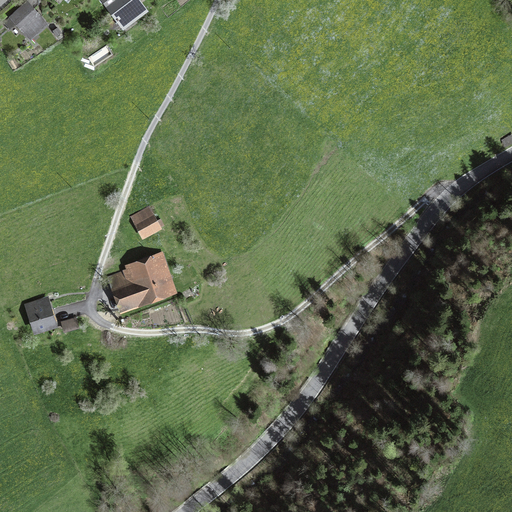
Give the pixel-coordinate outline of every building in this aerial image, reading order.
[(123,29),(144,12),(138,4),(140,2),(138,0),(115,0),(108,6),(117,18),(115,20),(123,29)] [(27,4),(11,19),(29,38),(45,24),(27,4)] [(162,229),(151,210),(133,220),(144,240),(162,229)] [(110,278),(120,308),(170,290),(163,270),(167,268),(163,255),(128,267),(129,271),(110,278)] [(35,329),(55,323),(47,298),(26,304),(35,329)] [(75,318),(62,322),(65,331),(78,327),(75,318)]
